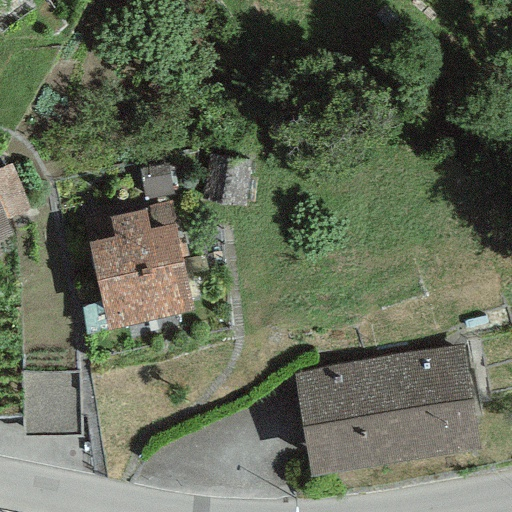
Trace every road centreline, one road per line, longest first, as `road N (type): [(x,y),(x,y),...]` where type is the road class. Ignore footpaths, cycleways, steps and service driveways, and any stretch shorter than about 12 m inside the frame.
road 1 (residential): [(0,482),(165,511)]
road 2 (residential): [(389,511),(511,490)]
